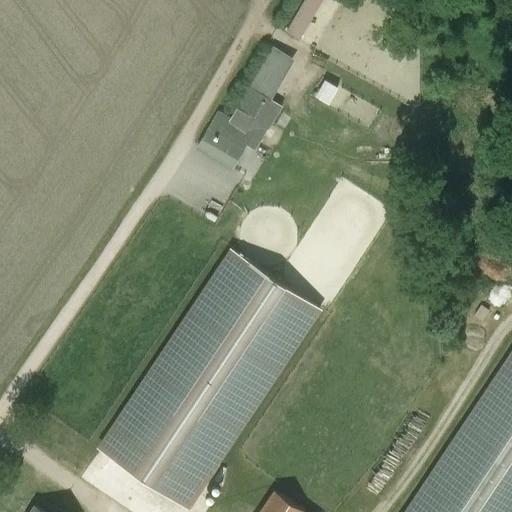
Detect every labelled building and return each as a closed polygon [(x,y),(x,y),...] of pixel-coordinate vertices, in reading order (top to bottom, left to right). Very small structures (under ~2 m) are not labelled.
[(344,0),(302,0),(297,10),(319,23),(326,12),(334,17),(345,0),(344,0)] [(281,105),(249,86),(230,119),(248,130),(241,142),(254,149),(281,105)] [(230,119),(217,111),(197,146),(231,167),(241,150),(237,148),(241,142),(248,130),(230,119)] [(233,249),(100,449),(185,506),(318,306),(233,249)] [(511,511),(511,343),(400,511),(511,511)] [(303,511),(305,510),(274,490),(259,511),(303,511)]
